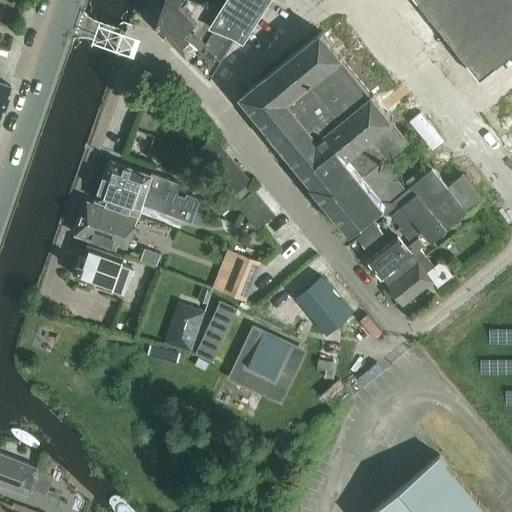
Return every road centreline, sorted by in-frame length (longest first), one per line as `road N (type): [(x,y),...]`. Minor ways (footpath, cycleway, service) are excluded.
road 1 (residential): [(400,337),(213,100)]
road 2 (unknown): [(511,197),(346,0)]
road 3 (residential): [(59,263),(137,42)]
road 4 (tertiary): [(0,197),(61,16)]
road 5 (residential): [(213,100),(340,0)]
road 6 (unknown): [(400,337),(511,248)]
